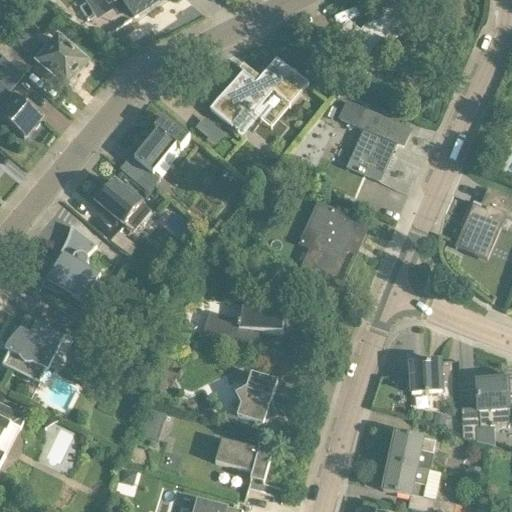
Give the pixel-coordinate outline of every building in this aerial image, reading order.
[(110,0),(114,6),(122,1),(134,21),(166,0),(110,0)] [(354,44),(342,33),(329,46),(356,71),(378,47),(393,30),(400,36),(401,35),(415,15),(393,0),(390,0),(377,18),(362,36),(354,44)] [(86,67),(56,40),(44,54),(26,39),(20,46),(37,61),(36,63),(51,77),(67,90),(86,67)] [(0,55),(1,57),(23,76),(30,67),(0,41),(0,55)] [(0,84),(9,92),(22,77),(23,76),(1,57),(0,58),(0,84)] [(255,119),(273,98),(279,103),(289,112),(308,89),(292,75),(277,62),(256,86),(243,75),(210,114),(225,127),(231,132),(247,112),(255,119)] [(42,122),(26,109),(14,99),(15,98),(0,85),(0,121),(10,129),(25,142),(42,122)] [(401,155),(410,135),(346,106),(337,126),(362,137),(347,171),(379,185),(394,152),(401,155)] [(331,123),(336,113),(327,109),(323,119),(331,123)] [(154,131),(158,134),(134,162),(152,178),(176,150),(180,153),(189,143),(163,120),(154,131)] [(297,181),(304,169),(289,161),(283,173),(297,181)] [(143,209),(130,198),(114,185),(96,206),(111,219),(125,231),(126,229),(125,228),(135,217),(143,209)] [(459,248),(485,259),(501,220),(511,224),(511,204),(488,194),(481,210),(473,207),(473,209),(474,209),(457,248),(458,248),(459,248)] [(368,230),(316,208),(298,248),(309,253),(301,271),(332,285),(351,243),(360,247),(368,230)] [(96,251),(89,245),(73,232),(73,231),(71,230),(69,237),(67,245),(63,252),(41,288),(92,319),(113,283),(87,268),(87,265),(87,262),(86,260),(96,251)] [(250,257),(250,251),(244,248),(238,252),(239,258),(245,261),(250,257)] [(286,314),(242,308),(240,324),(210,315),(202,339),(254,355),(254,354),(252,353),(254,336),(282,339),(286,314)] [(53,364),(64,343),(46,334),(49,329),(38,324),(35,329),(30,338),(21,333),(12,341),(5,351),(10,354),(2,368),(20,378),(38,387),(45,373),(47,374),(53,364)] [(428,398),(428,396),(442,395),(440,366),(409,368),(411,397),(425,396),(425,398),(428,398)] [(170,391),(177,378),(167,372),(160,386),(170,391)] [(277,386),(258,380),(251,377),(246,392),(235,397),(241,408),(237,418),(227,415),(223,427),(236,431),(239,421),(255,426),(257,431),(262,429),(286,437),(294,413),(271,405),(277,386)] [(476,445),(476,443),(476,431),(508,430),(507,415),(509,415),(507,383),(475,385),(477,413),(462,413),(463,440),(476,445)] [(19,432),(25,420),(10,412),(0,407),(0,473),(5,464),(6,460),(7,459),(4,457),(1,456),(0,455),(0,447),(6,436),(9,427),(19,432)] [(146,410),(142,422),(140,421),(138,429),(147,432),(145,437),(157,441),(165,416),(146,410)] [(444,430),(446,419),(435,416),(433,427),(444,430)] [(389,465),(429,474),(435,445),(395,436),(389,465)] [(258,454),(239,448),(222,444),(216,467),(252,477),(250,484),(251,484),(252,483),(263,486),(262,487),(264,488),(272,456),(271,456),(271,457),(260,454),(260,453),(259,452),(258,454)] [(423,500),(429,474),(389,465),(383,494),(423,503),(423,500)] [(481,484),(484,472),(468,468),(465,480),(481,484)] [(135,486),(137,475),(124,472),(120,485),(130,488),(135,486)] [(244,506),(248,491),(217,482),(213,498),(244,506)] [(229,511),(228,511),(197,502),(197,503),(192,502),(189,511),(229,511)] [(434,504),(434,503),(431,511),(454,511),(455,508),(434,504)]
